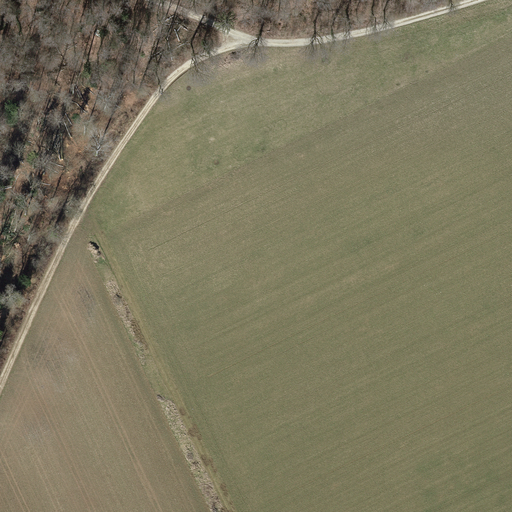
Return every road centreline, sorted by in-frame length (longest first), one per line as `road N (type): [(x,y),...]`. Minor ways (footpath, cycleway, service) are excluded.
road 1 (track): [(0,393),(81,211),(138,115),(178,67),(251,41)]
road 2 (track): [(143,0),(251,41),(292,42),(475,0)]
road 3 (track): [(88,198),(228,511)]
